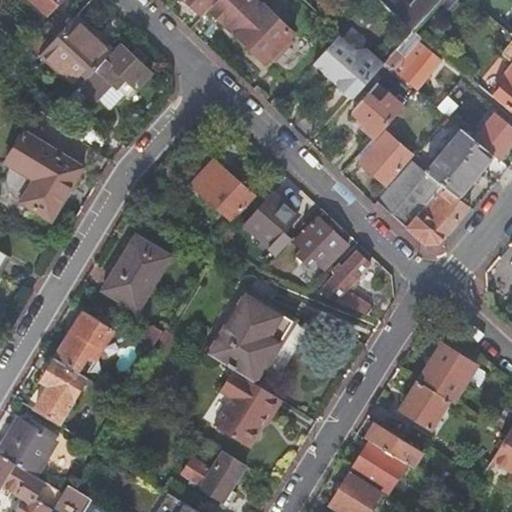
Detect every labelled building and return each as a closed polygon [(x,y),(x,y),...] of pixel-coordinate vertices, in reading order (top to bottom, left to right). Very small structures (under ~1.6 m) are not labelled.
[(27,0),(51,20),(69,0),(27,0)] [(185,0),(190,4),(199,13),(211,0),(185,0)] [(214,0),(208,8),(235,34),(250,48),(265,62),(271,57),(274,60),(293,40),(290,37),(293,33),(265,7),(271,0),(214,0)] [(439,0),(414,0),(410,6),(403,0),(393,0),(386,7),(411,33),(413,31),(439,0)] [(76,18),(63,31),(41,54),(78,89),(107,58),(112,53),(94,36),(76,18)] [(56,25),(29,52),(37,59),(41,54),(63,31),(56,25)] [(353,50),(337,36),(313,64),(335,85),(336,88),(342,94),(349,99),(353,100),(369,82),(383,65),(365,49),(353,50)] [(417,43),(392,71),(415,90),(427,76),(439,61),(417,43)] [(511,43),(503,55),(511,62),(511,67),(503,78),(507,81),(495,96),(511,110),(511,43)] [(78,89),(71,96),(81,106),(89,98),(108,78),(129,97),(151,73),(147,69),(143,65),(147,60),(144,57),(145,56),(141,52),(140,53),(137,50),(132,55),(122,45),(108,60),(107,58),(78,89)] [(29,52),(27,50),(19,59),(29,67),(37,59),(29,52)] [(382,129),(402,107),(376,85),(353,112),(364,122),(360,126),(367,132),(375,138),(382,129)] [(448,98),(438,110),(446,117),(456,105),(448,98)] [(51,118),(72,134),(80,125),(60,109),(51,118)] [(511,130),(494,115),(474,140),(493,156),(498,160),(508,148),(511,143),(511,130)] [(387,133),(382,129),(375,138),(356,159),(360,162),(387,133)] [(431,167),(417,155),(412,161),(441,185),(457,199),(475,177),(493,156),(474,140),(463,131),(431,167)] [(83,168),(25,133),(6,163),(34,181),(22,202),(51,221),(83,168)] [(387,133),(360,162),(374,174),(387,186),(413,156),(387,133)] [(232,221),(255,195),(235,177),(214,160),(192,185),(232,221)] [(441,185),(412,161),(377,201),(424,246),(438,245),(467,210),(440,187),(441,185)] [(245,226),(270,248),(299,216),(287,205),(274,195),(245,226)] [(325,269),(346,245),(332,232),(317,218),(296,242),(303,249),(297,255),(311,267),(316,262),(325,269)] [(172,256),(138,235),(104,291),(137,311),(172,256)] [(0,275),(1,276),(12,259),(0,252),(0,275)] [(320,295),(364,314),(368,307),(347,294),(343,291),(353,279),(367,264),(362,259),(356,254),(342,270),(339,267),(334,273),(337,276),(320,295)] [(264,270),(272,274),(283,262),(277,256),(264,270)] [(343,291),(347,294),(357,283),(353,279),(343,291)] [(246,291),(207,353),(233,368),(237,371),(254,382),(293,321),(246,291)] [(84,311),(56,358),(79,372),(88,356),(96,362),(115,330),(84,311)] [(142,346),(151,351),(163,332),(155,328),(148,329),(141,340),(142,346)] [(476,364),(440,347),(419,381),(449,400),(453,402),(467,379),(476,365),(476,364)] [(36,409),(59,423),(87,377),(79,372),(56,358),(34,394),(42,399),(36,409)] [(487,372),(476,365),(467,379),(478,386),(487,372)] [(249,446),(279,397),(270,391),(254,382),(237,371),(233,368),(220,390),(232,397),(214,424),(249,446)] [(449,400),(419,381),(400,410),(430,430),(449,400)] [(0,453),(32,473),(36,475),(57,442),(19,419),(0,450),(0,453)] [(412,467),(422,451),(375,422),(365,439),(369,441),(351,472),(381,490),(386,494),(405,463),(412,467)] [(511,424),(506,435),(490,460),(511,473),(508,481),(511,483),(511,424)] [(230,490),(246,465),(224,451),(213,469),(192,457),(182,474),(202,486),(201,488),(222,502),(224,499),(229,503),(236,494),(230,490)] [(52,511),(64,492),(36,475),(32,473),(0,453),(0,489),(0,490),(3,485),(24,498),(15,511),(52,511)] [(338,511),(366,511),(381,490),(351,472),(329,506),(338,511)] [(164,491),(186,504),(189,506),(196,494),(171,479),(164,491)] [(64,492),(52,511),(112,511),(83,494),(69,485),(64,492)]
